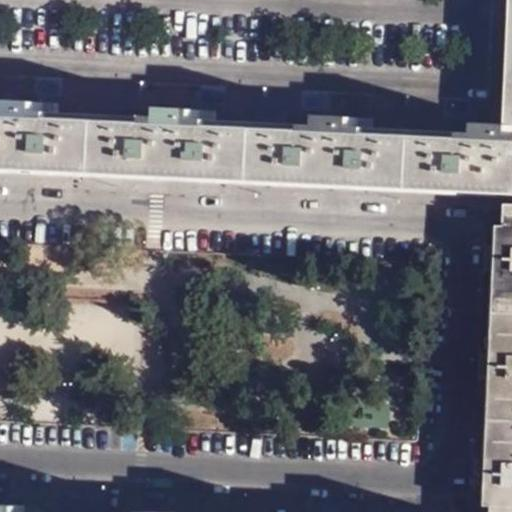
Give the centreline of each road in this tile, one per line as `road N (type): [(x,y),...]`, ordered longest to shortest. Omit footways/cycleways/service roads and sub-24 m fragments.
road 1 (residential): [(0,205),(461,230),(451,476),(0,456)]
road 2 (residential): [(0,67),(480,95),(484,0)]
